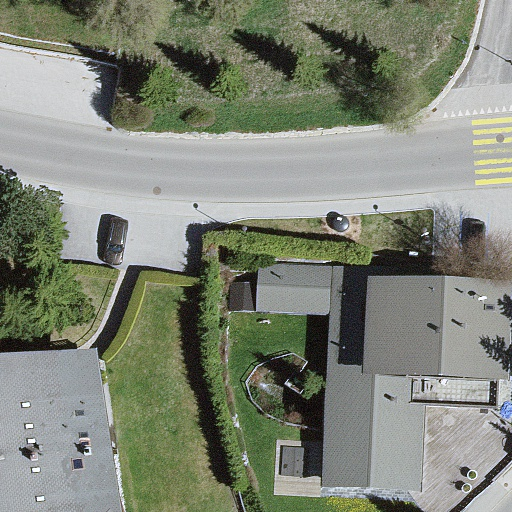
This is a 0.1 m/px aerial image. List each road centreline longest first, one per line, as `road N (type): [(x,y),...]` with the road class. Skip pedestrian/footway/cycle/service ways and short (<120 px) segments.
road 1 (residential): [(0,143),(175,167),(358,165),(494,148)]
road 2 (residential): [(507,0),(494,148)]
